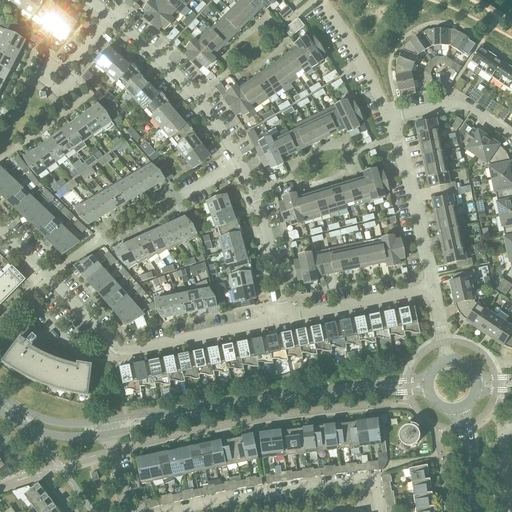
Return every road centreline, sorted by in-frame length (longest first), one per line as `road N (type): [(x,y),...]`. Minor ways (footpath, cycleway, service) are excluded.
road 1 (tertiary): [(108,427),(277,398),(425,384)]
road 2 (residential): [(288,317),(129,350),(116,347),(49,273)]
road 3 (residential): [(379,511),(368,480),(182,511)]
road 4 (residential): [(241,164),(196,96),(114,19)]
road 5 (residential): [(432,287),(389,118)]
road 6 (residential): [(288,317),(241,164)]
road 7 (residential): [(432,287),(288,317)]
road 8 (residential): [(389,118),(319,0)]
road 9 (residential): [(511,136),(458,102),(389,118)]
road 10 (residential): [(18,76),(65,110),(88,95),(69,65)]
